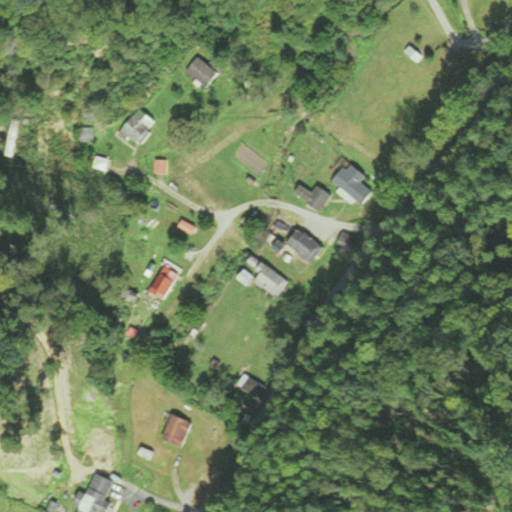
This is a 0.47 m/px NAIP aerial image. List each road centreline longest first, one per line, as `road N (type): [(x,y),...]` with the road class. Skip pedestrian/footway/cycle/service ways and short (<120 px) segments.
road 1 (residential): [(202,511),(290,351),(462,146),(511,60)]
road 2 (residential): [(389,230),(320,222),(253,202),(220,222),(137,174),(113,173)]
